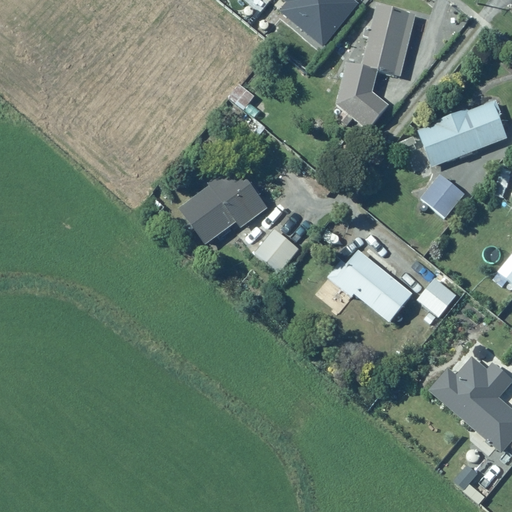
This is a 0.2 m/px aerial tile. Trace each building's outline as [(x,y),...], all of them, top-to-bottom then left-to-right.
[(415,19),(376,9),(371,31),(365,30),(363,41),(368,42),(363,66),(345,63),(336,107),(341,111),(337,118),(346,125),(351,118),(368,132),(389,107),(371,96),(377,72),(401,78),(415,19)] [(238,84),(227,98),(244,111),(255,97),(238,84)] [(419,132),(433,169),(507,140),(492,103),(469,113),(467,109),(433,122),(434,126),(419,132)] [(210,188),(179,210),(205,246),(236,223),(241,230),(266,212),(232,165),(207,184),(210,188)] [(511,171),(499,168),(492,194),(505,198),(511,171)] [(440,177),(420,199),(443,219),(463,197),(440,177)] [(276,229),(253,255),(278,276),(300,251),(276,229)] [(342,261),(326,279),(352,301),(355,297),(390,327),(415,298),(361,250),(347,265),(342,261)] [(511,254),(497,273),(511,284),(511,254)] [(435,278),(417,301),(441,319),(458,296),(435,278)] [(447,372),(428,397),(500,460),(511,445),(511,414),(498,402),(511,387),(511,384),(492,367),(486,374),(472,362),(456,380),(447,372)]
